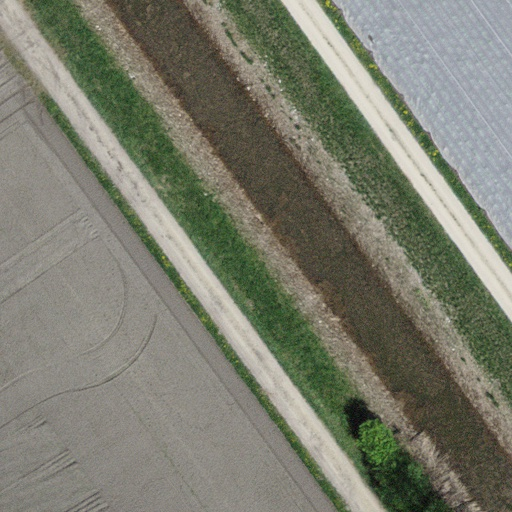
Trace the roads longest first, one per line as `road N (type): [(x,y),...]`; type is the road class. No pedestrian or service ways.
road 1 (track): [(365,511),(0,5)]
road 2 (track): [(282,0),(511,320)]
